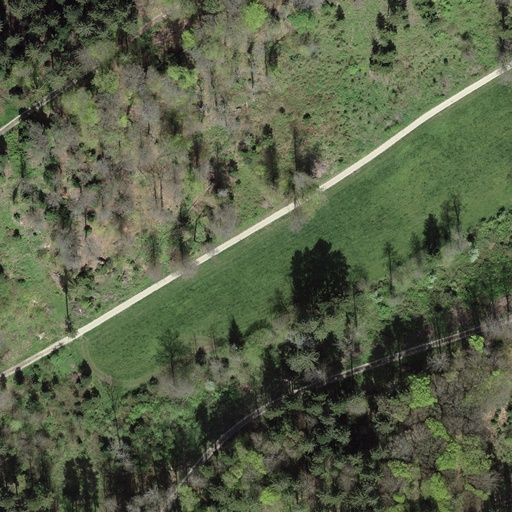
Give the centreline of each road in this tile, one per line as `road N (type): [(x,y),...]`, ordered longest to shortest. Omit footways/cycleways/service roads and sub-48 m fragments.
road 1 (track): [(511,66),(228,253),(0,372)]
road 2 (track): [(511,312),(325,376),(256,409),(199,450),(163,511)]
road 3 (track): [(0,130),(181,0)]
